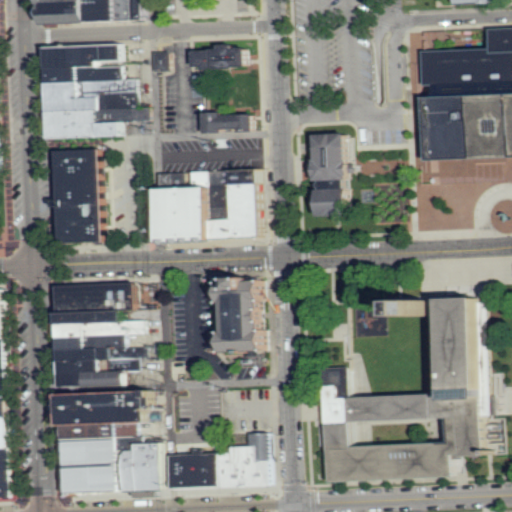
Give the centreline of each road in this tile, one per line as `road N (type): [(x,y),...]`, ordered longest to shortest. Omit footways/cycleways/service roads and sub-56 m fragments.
road 1 (tertiary): [(294,511),(273,0)]
road 2 (tertiary): [(26,0),(47,511)]
road 3 (tertiary): [(511,246),(38,266)]
road 4 (residential): [(511,495),(294,503)]
road 5 (residential): [(111,511),(294,503)]
road 6 (residential): [(28,34),(154,30)]
road 7 (residential): [(154,30),(275,26)]
